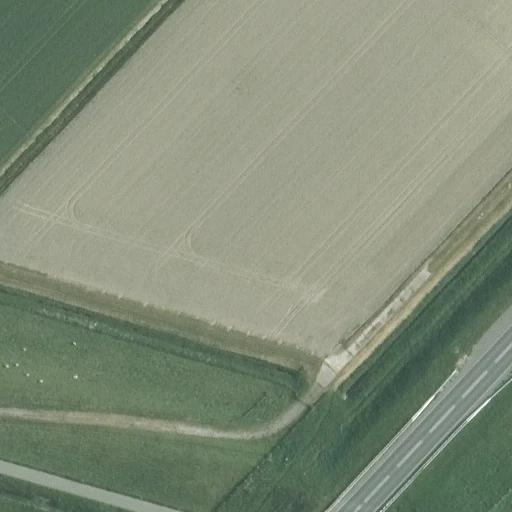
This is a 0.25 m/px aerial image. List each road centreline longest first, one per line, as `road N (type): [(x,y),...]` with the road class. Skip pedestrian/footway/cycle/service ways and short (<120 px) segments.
road 1 (track): [(0,414),(256,437),(284,422),(511,181)]
road 2 (trunk): [(354,511),(511,343)]
road 3 (unclassified): [(153,511),(0,468)]
